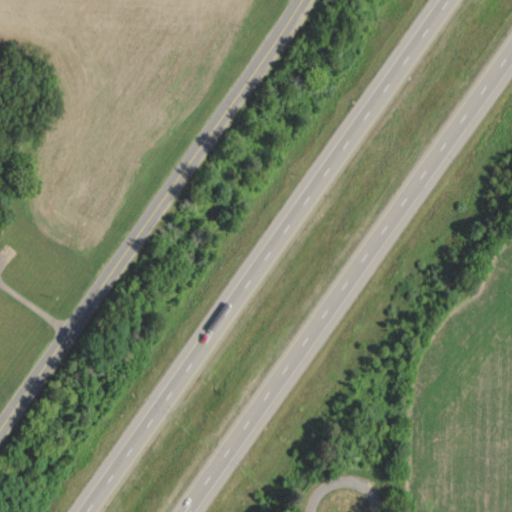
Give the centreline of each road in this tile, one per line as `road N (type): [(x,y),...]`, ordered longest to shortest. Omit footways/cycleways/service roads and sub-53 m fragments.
road 1 (motorway): [(449,0),(86,511)]
road 2 (motorway): [(184,511),(511,49)]
road 3 (residential): [(299,0),(0,425)]
